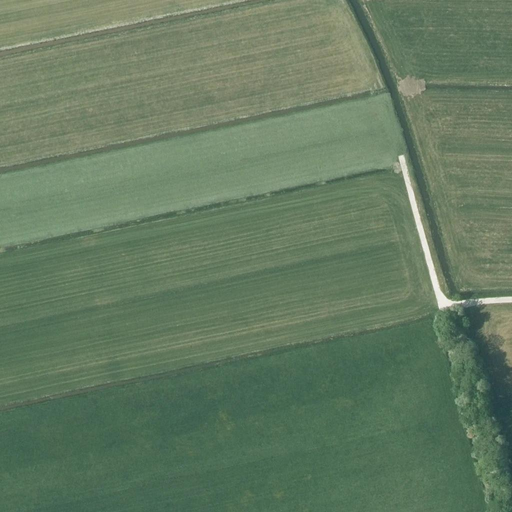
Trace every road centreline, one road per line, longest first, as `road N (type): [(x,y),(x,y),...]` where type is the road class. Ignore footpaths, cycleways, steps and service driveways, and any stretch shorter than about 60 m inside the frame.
road 1 (track): [(405,174),(0,260)]
road 2 (track): [(400,155),(337,0)]
road 3 (track): [(445,305),(400,155)]
